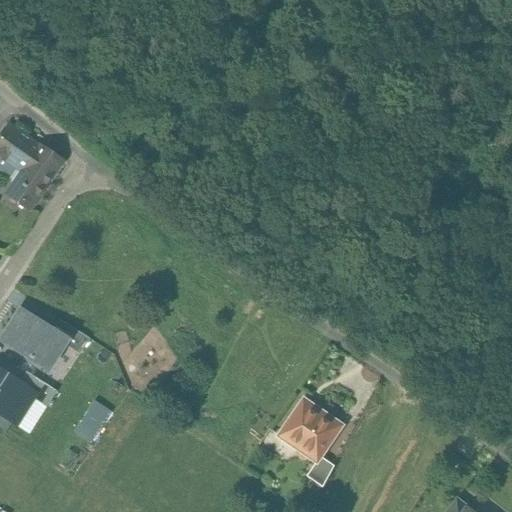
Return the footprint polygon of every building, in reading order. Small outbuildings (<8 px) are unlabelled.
[(61,161),(8,124),(0,135),(0,175),(13,185),(5,196),(26,210),(61,161)] [(68,340),(18,309),(0,336),(0,341),(48,372),(68,340)] [(78,352),(88,337),(79,331),(69,347),(78,352)] [(38,393),(0,368),(0,415),(16,426),(38,393)] [(90,442),(111,410),(94,399),(73,431),(90,442)] [(345,427),(306,399),(280,436),(319,464),(345,427)] [(473,511),(458,500),(448,511),(473,511)]
